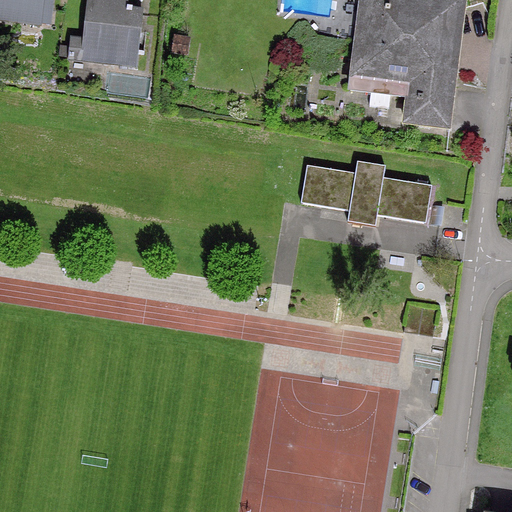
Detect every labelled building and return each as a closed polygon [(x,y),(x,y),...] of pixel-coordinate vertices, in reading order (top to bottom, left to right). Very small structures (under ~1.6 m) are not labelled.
[(0,0),(0,7),(17,9),(15,21),(40,25),(42,0),(0,0)] [(109,64),(134,67),(141,13),(130,12),(131,9),(126,8),(126,12),(119,11),(120,0),(86,0),(81,48),(111,51),(109,64)] [(460,12),(461,0),(360,0),(349,90),(408,97),(404,123),(446,128),(460,12)] [(305,167),(299,205),(348,213),(376,217),(424,225),(428,203),(430,188),(382,180),(383,169),(356,164),(354,175),(305,167)] [(431,339),(435,309),(407,305),(402,334),(431,339)]
